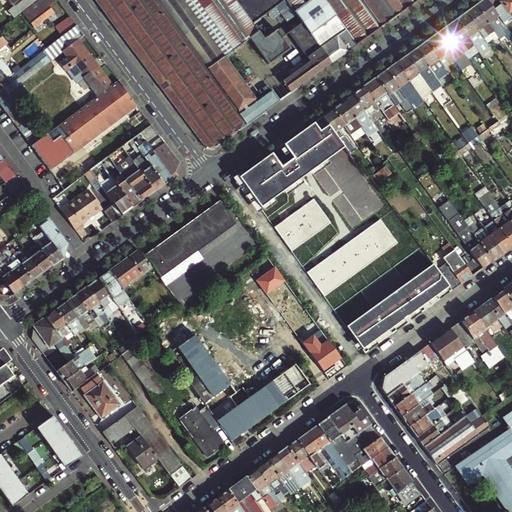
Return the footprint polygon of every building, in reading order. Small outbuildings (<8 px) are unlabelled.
[(10,0),(12,2),(15,6),(9,11),(15,17),(36,0),(10,0)] [(45,0),(39,0),(24,13),(34,27),(54,12),(45,0)] [(252,23),(284,0),(94,0),(206,148),(213,149),(280,101),(271,89),(256,100),(224,56),(249,38),(268,64),(289,48),(276,30),(263,39),(252,23)] [(418,0),(285,0),(302,22),(332,63),(418,0)] [(511,36),(496,15),(485,0),(482,0),(475,5),(487,23),(492,20),(503,35),(508,42),(511,40),(511,36)] [(511,0),(502,0),(498,3),(496,0),(485,0),(496,15),(505,9),(510,17),(511,15),(511,0)] [(487,23),(475,5),(465,13),(483,38),(487,44),(494,39),(495,41),(499,38),(487,23)] [(473,46),(483,38),(465,13),(455,20),(473,46)] [(69,15),(58,24),(65,34),(77,25),(69,15)] [(455,20),(445,27),(463,53),(473,46),(455,20)] [(492,20),(487,23),(499,38),(503,35),(492,20)] [(309,61),(282,81),(291,93),(332,63),(302,22),(288,32),(309,61)] [(42,52),(45,56),(55,49),(57,50),(63,46),(65,49),(63,50),(90,87),(105,75),(78,40),(84,35),(77,25),(65,34),(42,52)] [(445,27),(435,34),(447,51),(454,60),(458,57),(463,53),(445,27)] [(0,50),(7,45),(0,34),(0,84),(15,73),(3,56),(0,58),(0,50)] [(447,51),(435,34),(425,42),(444,67),(454,60),(447,51)] [(444,67),(425,42),(415,49),(434,74),(437,78),(441,75),(442,76),(447,72),(444,67)] [(434,74),(415,49),(405,56),(424,82),(434,74)] [(15,73),(0,84),(0,104),(5,112),(16,103),(9,93),(21,84),(50,62),(45,56),(42,52),(15,73)] [(405,56),(395,63),(408,80),(412,77),(426,96),(432,92),(424,82),(405,56)] [(395,63),(386,70),(398,87),(402,84),(408,93),(413,100),(419,96),(408,80),(395,63)] [(386,70),(375,78),(388,95),(392,92),(398,100),(407,113),(413,109),(404,96),(398,87),(386,70)] [(363,87),(375,104),(379,102),(382,106),(380,108),(390,121),(396,117),(403,127),(407,123),(391,100),(388,95),(375,78),(363,87)] [(118,80),(44,136),(42,137),(31,146),(49,170),(136,105),(118,80)] [(282,81),(271,89),(280,101),(291,93),(282,81)] [(28,94),(21,84),(9,93),(16,103),(28,94)] [(402,84),(398,87),(404,96),(408,93),(402,84)] [(380,111),(375,104),(363,87),(352,94),(370,119),(384,138),(387,136),(377,122),(383,117),(379,111),(380,111)] [(392,92),(388,95),(391,100),(394,103),(398,100),(392,92)] [(370,119),(352,94),(342,102),(365,133),(368,137),(372,134),(369,130),(367,131),(363,126),(366,123),(365,122),(370,119)] [(342,102),(332,109),(344,126),(350,122),(356,130),(359,129),(363,134),(365,133),(342,102)] [(21,109),(16,103),(5,112),(9,117),(21,109)] [(25,114),(21,109),(9,117),(13,123),(25,114)] [(344,126),(332,109),(322,117),(343,146),(349,154),(355,150),(346,136),(342,135),(338,130),(344,126)] [(25,114),(13,123),(15,124),(18,128),(29,120),(25,114)] [(498,123),(502,128),(511,120),(508,115),(498,122),(498,123)] [(260,208),(343,146),(322,117),(288,142),(298,156),(293,159),(281,168),(270,154),(238,178),(260,208)] [(468,124),(464,118),(459,122),(463,127),(468,124)] [(18,128),(23,135),(34,126),(29,120),(18,128)] [(488,130),(492,135),(502,128),(498,123),(489,129),(488,130)] [(151,125),(140,133),(144,139),(155,130),(151,125)] [(34,126),(23,135),(27,140),(38,132),(34,126)] [(144,139),(148,145),(160,137),(155,130),(144,139)] [(488,130),(478,137),(482,142),(492,135),(488,130)] [(38,132),(27,140),(31,146),(42,137),(40,135),(38,132)] [(140,133),(132,139),(143,154),(164,185),(172,179),(157,158),(152,151),(148,145),(144,139),(140,133)] [(148,145),(152,151),(164,143),(160,137),(148,145)] [(480,142),(477,138),(469,143),(468,144),(471,148),(480,142)] [(452,141),(442,148),(448,158),(458,151),(459,150),(452,141)] [(164,143),(152,151),(157,158),(169,149),(164,143)] [(468,144),(459,150),(458,151),(460,154),(460,155),(471,148),(468,144)] [(154,192),(133,162),(122,146),(109,156),(116,167),(125,180),(140,202),(154,192)] [(169,149),(157,158),(172,179),(177,176),(179,162),(169,149)] [(164,185),(143,154),(133,162),(154,192),(164,185)] [(109,156),(102,161),(109,172),(116,167),(109,156)] [(4,159),(0,162),(0,174),(6,183),(16,175),(4,159)] [(133,208),(117,185),(109,172),(102,161),(90,170),(122,216),(133,208)] [(344,174),(369,210),(381,201),(357,165),(344,174)] [(384,168),(374,175),(379,182),(389,174),(384,168)] [(16,175),(6,183),(13,192),(14,191),(23,185),(16,175)] [(125,180),(117,185),(133,208),(140,202),(125,180)] [(14,191),(22,201),(30,195),(23,185),(14,191)] [(87,188),(59,208),(75,230),(82,224),(81,222),(100,207),(87,188)] [(274,227),(291,251),(330,223),(313,199),(274,227)] [(161,278),(198,251),(236,224),(219,201),(145,255),(161,278)] [(511,207),(509,210),(504,204),(499,208),(503,214),(509,222),(511,225),(511,207)] [(499,208),(498,206),(494,209),(497,213),(501,216),(503,214),(499,208)] [(118,218),(111,207),(104,212),(111,223),(118,218)] [(492,261),(465,225),(462,220),(456,211),(446,218),(456,232),(459,229),(473,248),(469,251),(472,255),(474,257),(482,268),(492,261)] [(67,243),(45,214),(36,221),(40,227),(42,230),(62,258),(63,258),(67,243)] [(509,222),(503,214),(501,216),(499,217),(505,225),(509,222)] [(495,224),(511,247),(511,246),(511,225),(509,222),(505,225),(499,217),(493,221),(495,224)] [(380,219),(306,272),(324,296),(397,243),(380,219)] [(493,221),(493,220),(483,228),(502,254),(511,247),(495,224),(493,221)] [(36,221),(30,226),(34,232),(40,227),(36,221)] [(483,228),(481,224),(475,229),(470,221),(465,225),(492,261),(502,254),(483,228)] [(36,244),(52,266),(63,258),(62,258),(42,230),(32,238),(36,244)] [(23,231),(17,236),(19,239),(26,234),(23,231)] [(0,248),(4,245),(11,240),(6,232),(0,236),(0,248)] [(26,251),(28,253),(42,273),(52,266),(36,244),(26,251)] [(4,245),(0,248),(0,264),(3,262),(13,254),(10,250),(9,251),(4,245)] [(449,273),(458,286),(470,277),(462,266),(448,247),(446,245),(440,250),(445,256),(440,259),(444,265),(445,268),(449,273)] [(121,289),(151,267),(138,250),(109,272),(121,289)] [(42,273),(28,253),(22,257),(17,251),(13,254),(32,280),(42,273)] [(161,278),(167,286),(204,259),(198,251),(161,278)] [(10,271),(15,279),(22,288),(32,280),(13,254),(3,262),(5,264),(10,271)] [(474,257),(471,259),(462,266),(470,277),(482,268),(474,257)] [(0,264),(0,276),(13,294),(22,288),(15,279),(10,271),(5,274),(4,272),(6,271),(2,266),(5,264),(3,262),(0,264)] [(432,264),(405,284),(408,287),(435,268),(432,264)] [(437,271),(452,290),(458,286),(449,273),(445,268),(444,265),(437,271)] [(349,330),(365,353),(452,290),(437,271),(435,268),(408,287),(405,284),(373,307),(375,311),(349,330)] [(149,326),(121,289),(109,272),(99,279),(109,293),(138,334),(149,326)] [(86,288),(106,316),(112,312),(106,303),(108,302),(105,297),(109,293),(99,279),(86,288)] [(511,283),(503,290),(511,303),(511,283)] [(86,288),(77,295),(95,320),(103,314),(105,318),(107,319),(108,318),(106,316),(86,288)] [(492,298),(511,323),(511,312),(510,310),(511,308),(511,303),(503,290),(492,298)] [(95,320),(77,295),(66,302),(78,318),(82,315),(91,328),(92,330),(99,325),(97,323),(95,320)] [(472,313),(483,328),(498,318),(505,328),(511,323),(492,298),(472,313)] [(66,302),(56,310),(71,331),(78,325),(81,329),(83,331),(86,329),(78,318),(66,302)] [(346,327),(349,330),(375,311),(373,307),(346,327)] [(71,331),(56,310),(46,317),(61,338),(66,335),(71,331)] [(472,313),(450,329),(462,346),(473,338),(482,351),(494,342),(483,328),(472,313)] [(95,320),(97,323),(105,318),(103,314),(95,320)] [(78,318),(86,329),(87,331),(91,328),(82,315),(78,318)] [(34,326),(44,340),(49,348),(61,339),(61,338),(46,317),(34,326)] [(71,331),(74,334),(81,329),(78,325),(71,331)] [(31,338),(36,345),(44,340),(34,326),(33,326),(31,338)] [(450,329),(429,344),(439,357),(442,361),(463,346),(462,346),(450,329)] [(219,405),(214,409),(210,411),(221,426),(232,441),(310,384),(295,364),(237,406),(231,396),(236,393),(194,332),(188,336),(189,338),(177,347),(219,405)] [(138,334),(126,343),(130,349),(132,347),(142,340),(138,334)] [(313,334),(302,342),(325,373),(334,365),(333,364),(341,358),(328,339),(321,344),(313,334)] [(61,338),(61,339),(64,343),(68,341),(69,340),(66,335),(61,338)] [(163,339),(160,342),(168,353),(172,351),(163,339)] [(42,353),(49,348),(44,340),(36,345),(42,353)] [(120,356),(122,355),(130,349),(126,343),(116,350),(120,356)] [(439,357),(429,344),(421,350),(431,363),(439,357)] [(463,346),(442,361),(445,366),(466,351),(463,346)] [(83,347),(72,354),(74,357),(85,350),(83,347)] [(130,349),(122,355),(126,361),(137,353),(132,347),(130,349)] [(74,357),(56,371),(64,381),(79,370),(84,366),(86,365),(81,359),(84,357),(91,353),(87,348),(85,350),(74,357)] [(173,350),(172,351),(168,353),(185,376),(188,380),(192,377),(173,350)] [(419,351),(429,365),(431,363),(421,350),(419,351)] [(381,389),(387,396),(410,379),(418,372),(422,370),(429,365),(419,351),(384,377),(381,389)] [(130,367),(141,359),(137,353),(126,361),(130,367)] [(0,404),(28,383),(7,356),(0,355),(0,404)] [(145,365),(141,359),(130,367),(135,373),(145,365)] [(149,371),(145,365),(135,373),(139,378),(149,371)] [(79,370),(64,381),(71,391),(98,371),(94,366),(87,370),(82,375),(79,370)] [(84,366),(79,370),(82,375),(87,370),(84,366)] [(153,377),(149,371),(139,378),(143,384),(153,377)] [(394,406),(418,388),(412,380),(416,378),(420,375),(418,372),(410,379),(387,396),(394,406)] [(83,395),(100,418),(119,404),(119,403),(122,401),(116,393),(113,395),(98,376),(90,382),(92,385),(93,388),(84,395),(83,395)] [(147,390),(157,382),(153,377),(143,384),(147,390)] [(421,386),(416,378),(412,380),(418,388),(421,386)] [(162,388),(157,382),(147,390),(151,395),(162,388)] [(93,388),(92,385),(82,392),(84,395),(93,388)] [(164,391),(162,388),(151,395),(156,401),(166,394),(164,391)] [(418,388),(394,406),(401,416),(417,405),(414,401),(423,394),(418,388)] [(156,401),(160,407),(170,400),(166,394),(156,401)] [(200,397),(207,406),(210,411),(214,409),(203,394),(200,397)] [(426,398),(423,394),(414,401),(417,405),(426,398)] [(452,396),(449,398),(456,408),(459,406),(452,396)] [(417,405),(401,416),(409,427),(425,415),(433,409),(426,398),(417,405)] [(345,405),(328,417),(341,436),(353,428),(366,419),(360,410),(353,415),(345,405)] [(125,415),(130,421),(142,413),(137,406),(125,415)] [(213,431),(221,426),(210,411),(207,406),(199,412),(195,407),(179,419),(207,457),(223,446),(213,431)] [(482,416),(481,415),(476,408),(465,416),(471,424),(482,416)] [(433,409),(425,415),(428,420),(437,414),(433,409)] [(511,412),(502,419),(510,428),(511,431),(511,412)] [(142,413),(130,421),(134,427),(146,418),(142,413)] [(416,437),(441,419),(442,418),(439,415),(438,415),(437,414),(428,420),(425,415),(409,427),(416,437)] [(130,421),(125,415),(102,432),(111,444),(124,435),(134,427),(130,421)] [(53,416),(36,428),(65,468),(82,457),(72,443),(53,416)] [(471,424),(465,416),(448,429),(424,447),(437,465),(489,426),(482,416),(471,424)] [(341,436),(328,417),(318,425),(351,474),(361,466),(360,464),(341,436)] [(146,418),(134,427),(139,433),(151,425),(146,418)] [(370,425),(366,419),(353,428),(357,434),(370,425)] [(424,447),(448,429),(441,419),(416,437),(424,447)] [(151,425),(139,433),(141,436),(143,439),(155,430),(151,425)] [(318,425),(298,439),(315,463),(317,466),(323,473),(332,467),(338,475),(341,480),(351,474),(318,425)] [(362,441),(375,431),(370,425),(357,434),(362,441)] [(139,433),(134,427),(124,435),(129,441),(139,433)] [(511,431),(510,428),(454,466),(467,485),(482,476),(505,511),(511,511),(511,470),(510,467),(511,465),(511,431)] [(143,439),(147,445),(159,436),(155,430),(143,439)] [(366,447),(379,438),(375,431),(362,441),(366,447)] [(156,456),(152,451),(147,445),(143,439),(141,436),(127,446),(146,472),(152,467),(150,464),(158,459),(156,456)] [(159,436),(147,445),(152,451),(164,442),(159,436)] [(387,448),(379,438),(366,447),(362,450),(365,454),(359,458),(362,462),(360,464),(361,466),(387,448)] [(315,463),(298,439),(287,446),(304,470),(315,463)] [(164,442),(152,451),(156,456),(168,448),(164,442)] [(287,446),(277,454),(296,481),(300,478),(302,482),(309,477),(307,473),(304,470),(287,446)] [(36,448),(30,451),(46,478),(52,474),(36,448)] [(158,459),(161,463),(173,454),(168,448),(156,456),(158,459)] [(368,476),(394,458),(387,448),(361,466),(366,472),(362,475),(364,479),(368,476)] [(161,463),(165,468),(177,460),(173,454),(161,463)] [(296,481),(277,454),(267,461),(286,488),(294,483),(296,486),(299,484),(296,481)] [(0,490),(12,507),(28,495),(0,456),(0,490)] [(403,470),(394,458),(368,476),(372,482),(373,482),(377,487),(388,480),(403,470)] [(165,468),(170,475),(176,470),(182,466),(177,460),(165,468)] [(286,488),(267,461),(257,468),(273,490),(276,495),(286,488)] [(315,463),(304,470),(307,473),(317,466),(315,463)] [(185,483),(191,479),(182,466),(176,470),(185,483)] [(273,490),(257,468),(247,476),(270,509),(277,504),(270,493),(273,490)] [(185,483),(176,470),(170,475),(179,488),(185,483)] [(403,470),(388,480),(394,489),(400,496),(404,503),(419,491),(403,470)] [(338,475),(329,482),(332,487),(341,480),(338,475)] [(272,511),(270,509),(247,476),(227,490),(239,506),(243,511),(272,511)] [(294,483),(286,488),(289,491),(293,489),(295,491),(301,487),(299,484),(296,486),(294,483)] [(400,496),(394,489),(390,491),(395,499),(400,496)] [(239,506),(227,490),(217,497),(228,511),(236,511),(235,509),(239,506)] [(270,509),(272,511),(275,511),(284,506),(276,495),(273,490),(270,493),(277,504),(270,509)] [(349,499),(344,493),(339,496),(343,501),(344,502),(349,499)] [(207,504),(212,511),(228,511),(217,497),(207,504)] [(344,502),(347,507),(354,502),(351,498),(349,499),(344,502)] [(333,509),(335,511),(338,511),(343,509),(347,507),(344,502),(343,501),(333,509)] [(344,511),(348,511),(358,506),(355,501),(354,502),(347,507),(343,509),(344,511)]
